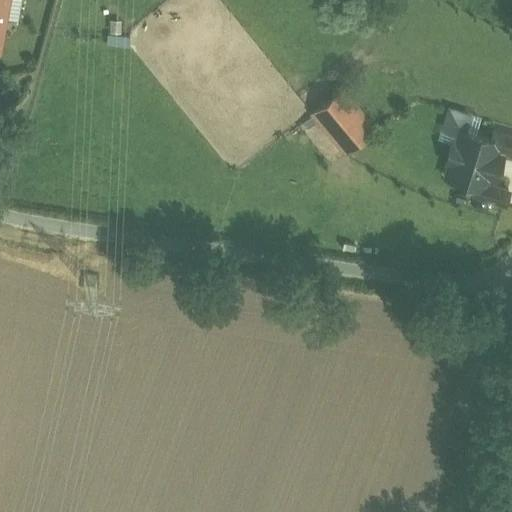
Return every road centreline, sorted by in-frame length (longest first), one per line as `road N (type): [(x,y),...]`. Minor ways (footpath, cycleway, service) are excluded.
road 1 (unclassified): [(0,211),(503,286)]
road 2 (unclassified): [(503,286),(458,511)]
